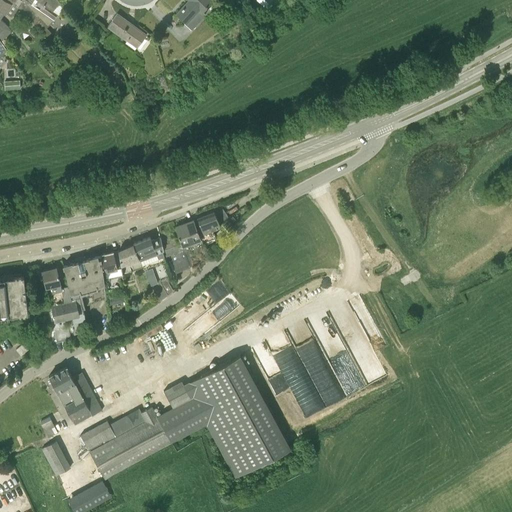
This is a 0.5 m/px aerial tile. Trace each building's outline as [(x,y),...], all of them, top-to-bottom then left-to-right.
[(0,0),(0,40),(1,42),(13,31),(5,23),(1,20),(13,3),(11,2),(12,0),(0,0)] [(15,5),(31,22),(35,26),(46,39),(53,33),(47,27),(55,20),(32,4),(34,0),(36,0),(53,11),(61,4),(57,0),(12,0),(16,3),(15,5)] [(213,0),(191,0),(177,15),(193,28),(201,19),(201,20),(207,13),(204,11),(214,1),(213,0)] [(137,47),(140,42),(146,34),(117,13),(108,25),(137,47)] [(6,85),(22,84),(21,77),(6,78),(6,85)] [(203,233),(199,234),(201,239),(204,246),(217,240),(212,229),(219,227),(220,225),(228,217),(221,207),(214,211),(197,218),(203,233)] [(183,245),(184,248),(187,247),(186,244),(201,239),(199,234),(193,219),(175,226),(180,238),(183,245)] [(175,241),(174,238),(171,229),(160,233),(160,237),(164,255),(184,248),(183,245),(180,238),(175,241)] [(164,256),(164,255),(160,237),(151,240),(150,237),(132,244),(138,259),(140,258),(140,260),(156,254),(158,259),(164,256)] [(121,265),(138,259),(132,244),(118,250),(114,251),(117,267),(121,266),(121,265)] [(184,248),(164,255),(164,256),(165,257),(169,255),(175,273),(176,273),(175,271),(189,265),(190,267),(194,265),(187,247),(184,248)] [(121,266),(117,267),(114,251),(100,254),(106,278),(123,274),(121,266)] [(105,301),(106,301),(104,284),(100,254),(97,255),(86,258),(75,262),(63,265),(71,294),(73,298),(80,296),(84,307),(85,307),(84,305),(105,299),(105,301)] [(160,280),(169,275),(162,262),(153,267),(160,280)] [(61,288),(56,267),(54,268),(54,267),(49,268),(49,269),(42,271),(48,294),(61,291),(64,301),(71,299),(68,287),(61,288)] [(184,277),(192,272),(189,267),(181,271),(184,277)] [(158,282),(153,268),(145,271),(151,285),(158,282)] [(0,312),(16,311),(16,312),(27,311),(26,295),(28,295),(28,290),(27,290),(28,295),(26,295),(23,275),(21,276),(21,274),(0,276),(0,312)] [(173,290),(170,284),(167,280),(161,284),(167,294),(173,290)] [(222,287),(202,298),(207,306),(230,293),(226,285),(222,287)] [(124,293),(109,297),(112,309),(127,305),(124,293)] [(51,306),(55,320),(77,314),(79,322),(86,320),(81,298),(76,299),(51,306)] [(221,305),(225,313),(240,306),(236,298),(221,305)] [(221,332),(224,340),(242,334),(239,326),(221,332)] [(51,343),(71,338),(68,328),(51,333),(51,343)] [(293,358),(293,346),(274,347),(274,359),(293,358)] [(56,390),(63,404),(70,417),(71,417),(75,425),(102,410),(98,402),(97,402),(82,372),(72,377),(66,366),(49,375),(56,390)] [(183,383),(187,389),(168,399),(173,407),(226,379),(219,366),(183,383)] [(172,444),(171,442),(152,406),(141,412),(143,415),(86,445),(89,451),(105,480),(172,444)] [(80,435),(86,445),(143,415),(141,412),(140,408),(109,425),(107,421),(80,435)] [(41,424),(47,436),(48,437),(57,433),(60,432),(56,424),(54,425),(51,420),(41,424)] [(43,446),(56,474),(72,466),(58,438),(43,446)] [(268,459),(260,464),(263,471),(272,466),(268,459)]
